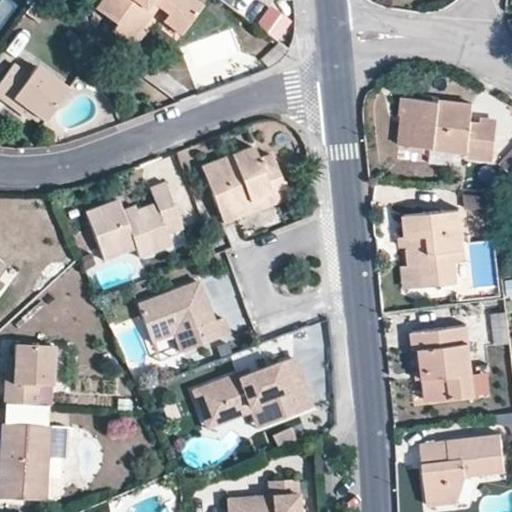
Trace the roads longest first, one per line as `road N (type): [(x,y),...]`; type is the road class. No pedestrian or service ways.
road 1 (residential): [(337,82),(270,95),(114,152),(19,173),(0,169)]
road 2 (residential): [(350,223),(249,266),(268,312),(356,282)]
road 3 (tertiary): [(356,282),(376,511)]
road 4 (tertiary): [(337,82),(350,223)]
road 5 (residential): [(335,39),(474,40)]
